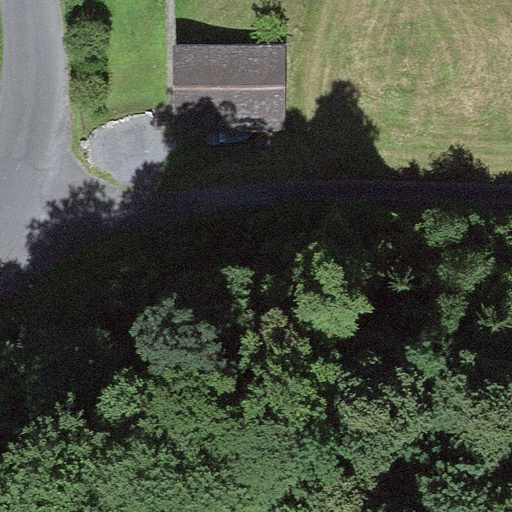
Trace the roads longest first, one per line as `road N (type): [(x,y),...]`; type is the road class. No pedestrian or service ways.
road 1 (track): [(0,191),(92,212),(379,190),(511,196)]
road 2 (unclassified): [(23,0),(24,89),(0,176)]
